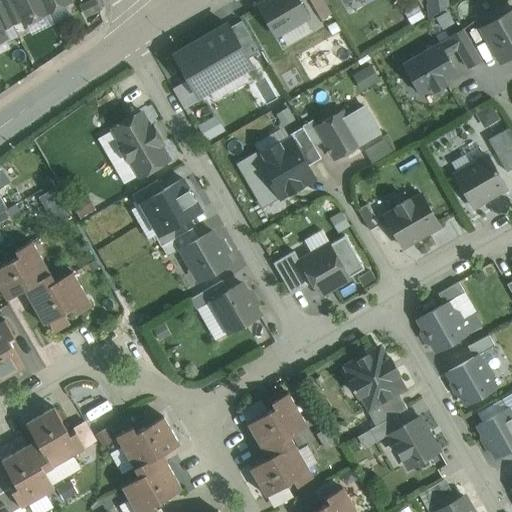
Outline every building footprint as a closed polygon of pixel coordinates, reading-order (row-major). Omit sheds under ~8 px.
[(41,0),(0,0),(13,25),(24,20),(26,24),(48,13),(41,0)] [(0,0),(0,41),(6,39),(2,30),(13,25),(0,0)] [(41,0),(48,13),(70,2),(69,0),(41,0)] [(298,0),(267,0),(258,5),(275,35),(308,17),(298,0)] [(511,9),(481,27),(501,62),(511,55),(511,9)] [(227,24),(175,53),(199,95),(251,66),(227,24)] [(481,59),(463,28),(449,36),(457,49),(467,67),(481,59)] [(439,42),(402,63),(420,94),(431,87),(433,91),(446,83),(444,80),(457,73),(446,55),(457,49),(450,37),(440,43),(439,42)] [(141,111),(113,128),(123,145),(120,146),(128,159),(130,158),(140,175),(168,159),(160,144),(162,142),(152,125),(150,126),(141,111)] [(343,113),(318,128),(324,140),(335,158),(360,143),(354,132),(354,130),(351,124),(349,124),(343,113)] [(318,128),(312,119),(302,125),(303,126),(314,146),(324,140),(318,128)] [(314,146),(303,126),(288,135),(291,140),(292,139),(307,165),(321,157),(314,146)] [(366,146),(371,159),(392,150),(388,138),(366,146)] [(291,140),(280,146),(276,144),(265,151),(264,155),(262,157),(275,180),(271,182),(279,195),(289,190),(290,192),(300,185),(299,184),(313,176),(307,165),(292,139),(291,140)] [(489,156),(454,176),(472,206),(506,186),(489,156)] [(143,194),(165,232),(208,206),(186,169),(143,194)] [(0,221),(19,210),(14,201),(8,205),(1,193),(0,193),(0,221)] [(408,198),(395,206),(396,208),(384,215),(402,246),(439,224),(421,194),(409,201),(408,198)] [(379,223),(368,203),(357,208),(369,229),(379,223)] [(229,262),(212,231),(182,249),(200,278),(229,262)] [(55,281),(32,241),(15,250),(18,256),(0,266),(0,287),(7,299),(24,289),(44,324),(71,308),(75,314),(91,305),(72,271),(55,281)] [(330,244),(300,261),(319,294),(349,277),(330,244)] [(230,330),(260,314),(241,282),(211,299),(230,330)] [(309,318),(331,304),(324,293),(316,298),(307,283),(293,291),(309,318)] [(450,311),(445,303),(417,319),(435,351),(463,335),(459,327),(460,322),(456,312),(450,311)] [(0,321),(0,380),(24,366),(8,339),(14,336),(5,319),(0,321)] [(488,334),(468,346),(473,356),(476,355),(494,344),(488,334)] [(379,347),(346,366),(353,378),(350,380),(354,387),(353,388),(354,390),(355,389),(359,396),(366,392),(372,404),(373,404),(397,390),(402,387),(379,347)] [(473,356),(448,371),(466,403),(494,387),(490,379),(491,374),(486,365),(481,363),(476,355),(473,356)] [(397,390),(373,404),(372,404),(366,407),(376,425),(407,408),(397,390)] [(307,426),(288,392),(271,402),(274,407),(247,423),(267,458),(250,468),(266,496),(293,480),(297,485),(313,476),(290,436),(307,426)] [(36,440),(1,460),(17,487),(11,491),(21,507),(54,488),(44,470),(85,447),(75,431),(70,434),(54,407),(26,423),(36,440)] [(506,408),(478,424),(496,456),(511,447),(511,416),(511,417),(506,408)] [(163,416),(136,432),(133,426),(116,436),(139,476),(122,486),(136,511),(154,511),(158,510),(155,505),(182,489),(162,454),(179,444),(163,416)] [(419,416),(389,434),(408,467),(438,450),(419,416)] [(444,478),(426,489),(432,499),(450,489),(444,478)] [(329,502),(311,511),(356,511),(342,487),(326,496),(329,502)] [(11,491),(10,488),(0,493),(0,494),(9,511),(12,511),(21,507),(11,491)] [(432,499),(426,489),(419,493),(429,511),(433,511),(435,511),(456,499),(450,489),(432,499)] [(313,490),(293,502),(298,511),(319,500),(313,490)] [(9,511),(0,494),(0,511),(9,511)] [(456,499),(435,511),(472,511),(463,495),(456,499)]
